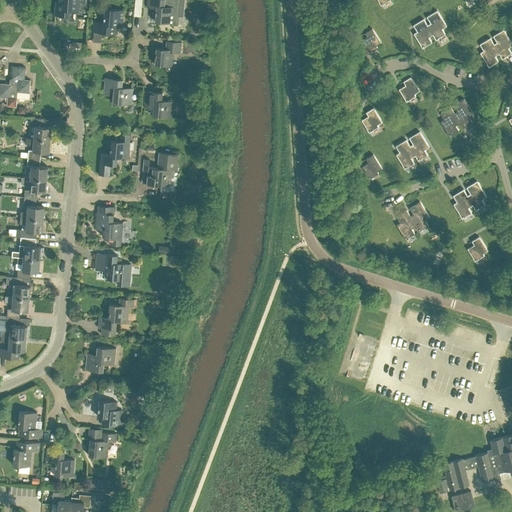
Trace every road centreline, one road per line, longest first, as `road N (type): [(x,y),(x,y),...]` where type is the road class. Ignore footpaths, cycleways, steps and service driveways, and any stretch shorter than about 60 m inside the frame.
road 1 (unclassified): [(511,322),(329,261),(309,237),(289,0)]
road 2 (unclassified): [(41,365),(61,327),(71,195)]
road 3 (unclassified): [(71,195),(80,114),(62,72)]
